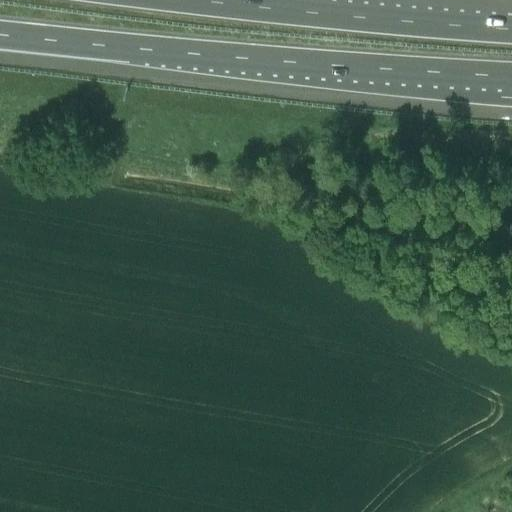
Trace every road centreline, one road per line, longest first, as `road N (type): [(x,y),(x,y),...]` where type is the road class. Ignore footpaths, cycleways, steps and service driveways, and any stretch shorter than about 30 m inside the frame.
road 1 (motorway): [(0,35),(511,76)]
road 2 (motorway): [(511,27),(198,0)]
